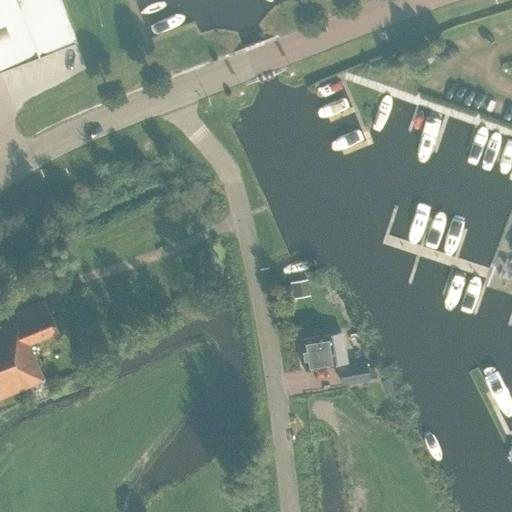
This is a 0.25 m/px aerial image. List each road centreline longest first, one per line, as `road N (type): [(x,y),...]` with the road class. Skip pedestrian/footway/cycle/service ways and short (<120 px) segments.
road 1 (unclassified): [(290,511),(243,217),(226,168),(170,95)]
road 2 (unclassified): [(170,95),(417,0)]
road 3 (unclassified): [(0,177),(54,143),(170,95)]
